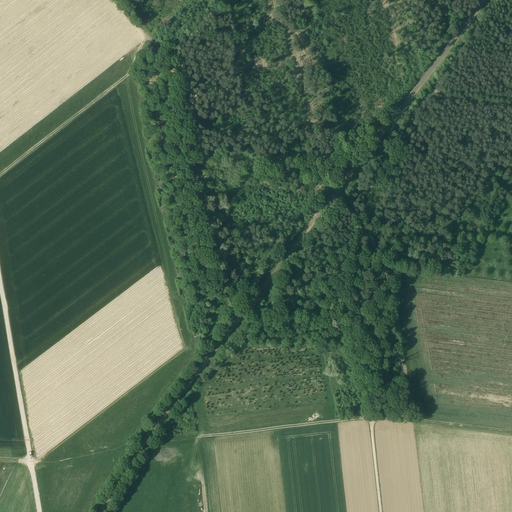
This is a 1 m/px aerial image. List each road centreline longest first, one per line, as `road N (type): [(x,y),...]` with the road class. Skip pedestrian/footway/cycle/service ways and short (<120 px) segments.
road 1 (track): [(130,448),(192,356),(192,344),(129,74)]
road 2 (track): [(158,443),(373,417)]
road 3 (track): [(0,175),(163,48)]
road 4 (track): [(0,272),(32,462)]
road 5 (track): [(373,417),(511,432)]
road 6 (track): [(504,0),(431,97)]
road 7 (track): [(0,461),(119,450)]
